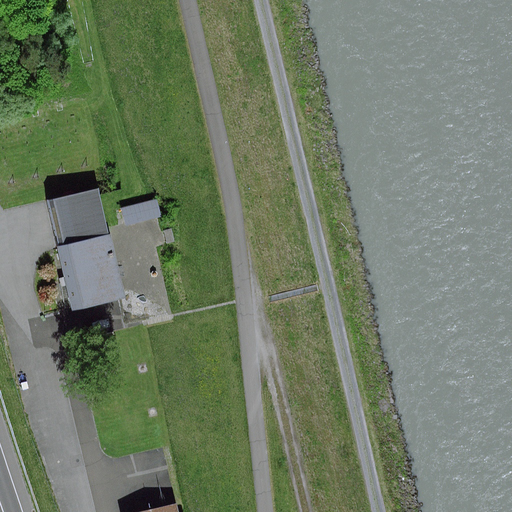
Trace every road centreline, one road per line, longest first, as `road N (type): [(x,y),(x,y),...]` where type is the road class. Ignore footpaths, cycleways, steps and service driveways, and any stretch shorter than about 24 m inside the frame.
road 1 (track): [(262,0),(380,511)]
road 2 (track): [(251,303),(188,0)]
road 3 (track): [(251,303),(276,372),(306,511)]
road 4 (track): [(265,511),(251,303)]
